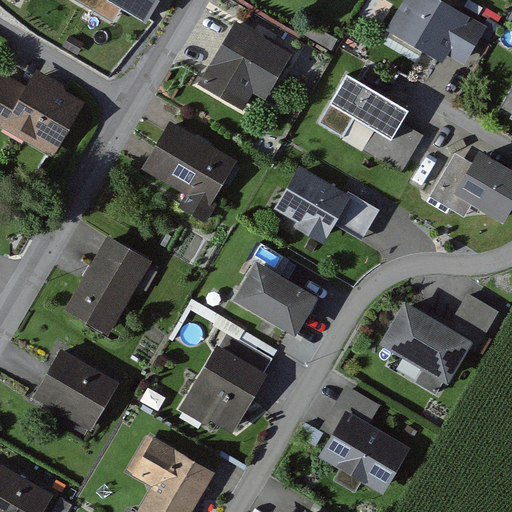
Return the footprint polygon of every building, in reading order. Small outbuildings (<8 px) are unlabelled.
[(169,0),(120,0),(157,21),(169,0)] [(489,26),(444,0),(406,0),(390,28),(443,59),(448,51),(468,63),(489,26)] [(292,54),(238,22),(201,85),(243,110),(254,90),(267,97),(292,54)] [(87,100),(38,70),(27,89),(4,75),(0,81),(0,124),(52,156),(87,100)] [(412,113),(351,77),(322,126),(404,176),(427,138),(405,125),(412,113)] [(237,160),(173,122),(147,167),(211,205),(237,160)] [(491,166),(463,150),(437,194),(464,211),(473,196),(491,166)] [(511,218),(511,160),(499,152),(491,166),(473,196),(511,218)] [(350,197),(300,167),(273,212),(323,242),(332,227),(350,197)] [(377,212),(350,197),(332,227),(359,243),(368,227),(377,212)] [(154,263),(110,237),(68,307),(112,333),(154,263)] [(320,298),(258,263),(236,300),(298,336),(320,298)] [(477,340),(472,349),(476,352),(499,311),(468,294),(450,324),(477,340)] [(384,347),(423,369),(416,382),(437,394),(444,381),(451,385),(472,349),(477,340),(450,324),(410,302),(384,347)] [(269,375),(220,345),(182,407),(232,437),(269,375)] [(117,382),(61,348),(33,393),(89,427),(117,382)] [(379,405),(347,388),(328,423),(337,428),(322,455),(388,492),(412,449),(368,424),(379,405)] [(193,511),(217,473),(155,437),(132,476),(155,489),(141,511),(193,511)] [(0,511),(49,511),(59,497),(0,457),(0,511)]
